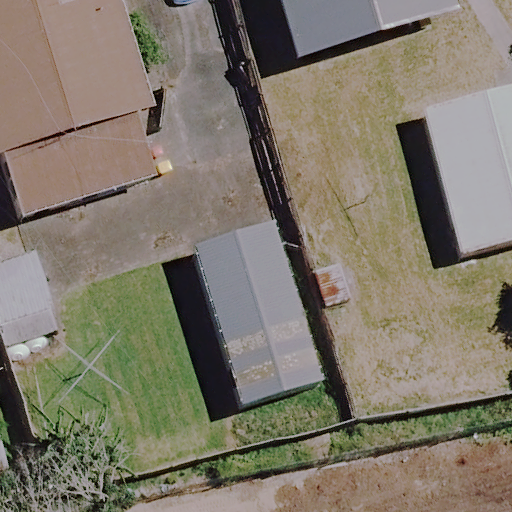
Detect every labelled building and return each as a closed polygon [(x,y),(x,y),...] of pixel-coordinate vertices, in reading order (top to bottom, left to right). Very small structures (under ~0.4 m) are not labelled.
[(0,0),(0,165),(19,225),(151,184),(132,124),(151,118),(113,0),(0,0)] [(269,0),(290,66),(451,17),(446,0),(269,0)] [(511,95),(420,119),(457,260),(511,245),(511,95)] [(259,232),(186,255),(237,416),(319,390),(268,229),(259,232)] [(31,259),(0,267),(0,346),(2,353),(54,337),(31,259)]
